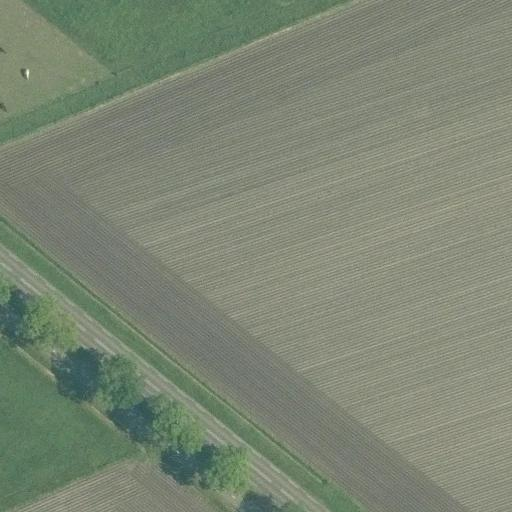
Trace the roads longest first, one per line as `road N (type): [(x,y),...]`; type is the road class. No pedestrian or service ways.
road 1 (primary): [(302,511),(0,266)]
road 2 (unclassified): [(247,511),(0,311)]
